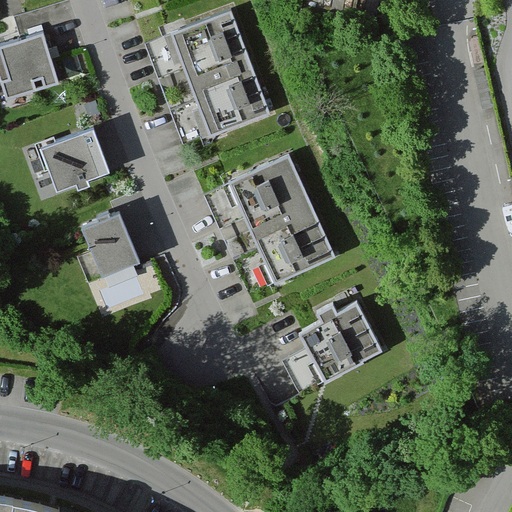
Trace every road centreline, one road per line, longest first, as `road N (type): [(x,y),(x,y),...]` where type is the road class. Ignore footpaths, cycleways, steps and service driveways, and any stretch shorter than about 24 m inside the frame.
road 1 (residential): [(220,340),(75,0)]
road 2 (residential): [(0,422),(108,453),(204,511)]
